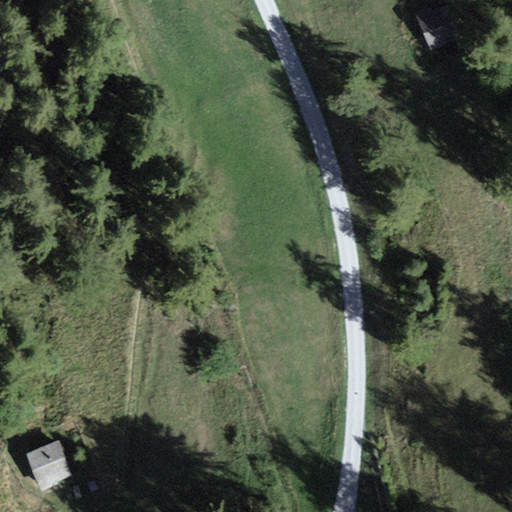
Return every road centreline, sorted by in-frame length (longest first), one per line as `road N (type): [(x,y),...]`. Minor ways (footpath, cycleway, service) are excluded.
road 1 (unclassified): [(343,511),(357,373),(352,260),(328,154),(266,0)]
road 2 (unknown): [(111,511),(159,170),(158,127),(117,0)]
road 3 (track): [(357,373),(378,511)]
